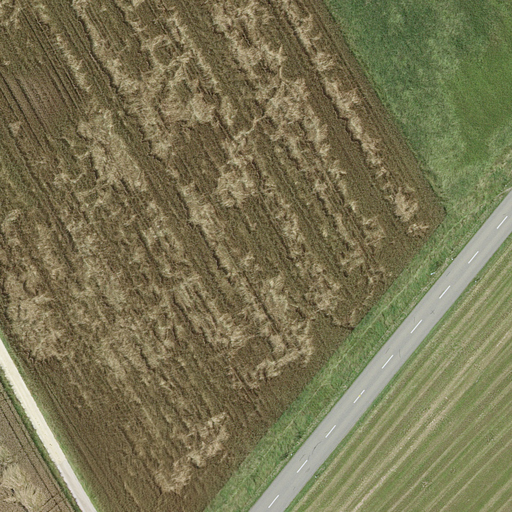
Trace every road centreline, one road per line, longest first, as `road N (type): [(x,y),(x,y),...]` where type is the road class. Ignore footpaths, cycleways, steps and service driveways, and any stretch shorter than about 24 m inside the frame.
road 1 (tertiary): [(511,211),(264,511)]
road 2 (track): [(86,511),(0,351)]
